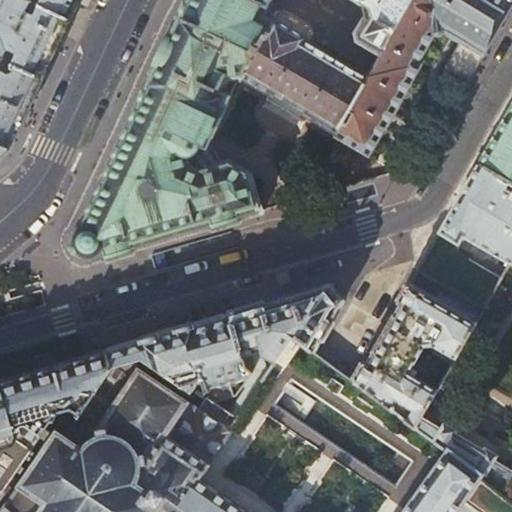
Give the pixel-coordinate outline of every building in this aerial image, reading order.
[(0,59),(41,79),(54,52),(69,20),(26,0),(1,0),(0,2),(0,59)] [(26,0),(69,20),(78,0),(26,0)] [(178,0),(175,7),(152,55),(132,98),(125,114),(91,185),(68,233),(66,240),(66,245),(68,251),(71,255),(75,258),(79,261),(83,262),(88,262),(115,254),(130,250),(213,225),(258,213),(261,211),(251,173),(227,160),(214,164),(211,169),(207,168),(205,168),(201,169),(199,170),(189,165),(198,145),(203,147),(236,78),(267,95),(266,96),(305,120),(306,119),(335,136),(414,0),(178,0)] [(511,0),(414,0),(335,136),(334,138),(367,157),(420,65),(417,63),(433,35),(442,34),(459,43),(445,69),(469,81),(511,5),(511,0)] [(0,144),(7,150),(8,150),(24,115),(41,79),(0,59),(0,144)] [(511,106),(479,164),(511,181),(511,106)] [(511,181),(479,164),(445,225),(511,261),(511,181)] [(511,261),(445,225),(418,270),(485,308),(511,261)] [(485,308),(418,270),(385,328),(363,366),(354,381),(418,427),(434,399),(439,390),(415,375),(419,370),(412,366),(424,345),(435,343),(435,344),(433,348),(435,354),(454,364),(485,308)] [(278,300),(229,315),(246,372),(251,375),(261,381),(291,337),(314,351),(343,301),(330,285),(326,286),(278,300)] [(117,348),(106,351),(113,371),(135,364),(140,363),(190,396),(198,385),(200,385),(204,392),(251,375),(246,372),(229,315),(178,330),(117,348)] [(481,476),(447,450),(418,427),(354,381),(314,351),(291,337),(261,381),(235,421),(230,428),(207,462),(168,436),(140,475),(136,484),(162,500),(154,511),(456,511),(463,502),(477,511),(511,511),(511,498),(502,492),(481,476)] [(0,368),(0,381),(94,354),(90,342),(0,368)] [(113,371),(106,351),(94,354),(0,381),(0,497),(52,421),(60,421),(67,425),(68,422),(72,425),(75,425),(113,371)] [(135,364),(113,371),(75,425),(72,425),(68,422),(67,425),(59,432),(55,430),(16,488),(4,507),(0,511),(154,511),(162,500),(136,484),(140,475),(168,436),(207,462),(230,428),(235,421),(205,400),(200,408),(191,402),(188,406),(137,370),(135,364)] [(452,409),(434,399),(418,427),(447,450),(481,476),(502,492),(511,474),(511,443),(505,439),(501,446),(448,416),(452,409)]
